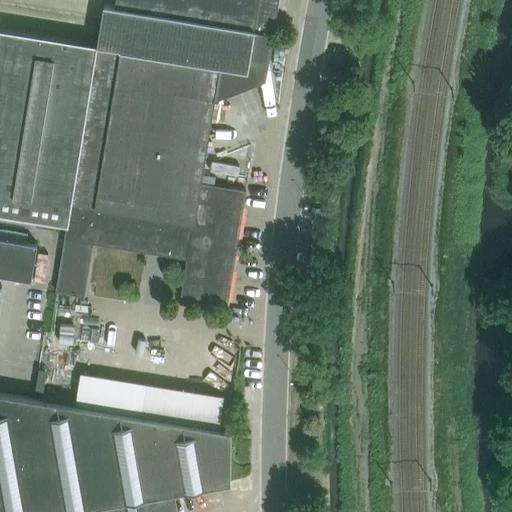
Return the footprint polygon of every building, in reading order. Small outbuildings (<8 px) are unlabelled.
[(115,0),(114,5),(114,7),(254,29),(272,32),(275,8),(276,0),(115,0)] [(63,245),(55,291),(81,295),(91,240),(186,256),(180,294),(227,302),(245,190),(200,182),(215,92),(256,76),(250,61),(249,61),(254,29),(114,7),(104,5),(97,43),(67,223),(66,229),(63,245)] [(0,211),(67,223),(97,43),(0,27),(0,211)] [(0,274),(30,280),(37,243),(0,236),(0,274)] [(231,430),(210,426),(33,397),(0,391),(0,511),(56,511),(159,494),(165,493),(174,491),(230,481),(231,430)] [(56,511),(178,511),(174,491),(165,493),(159,494),(56,511)]
